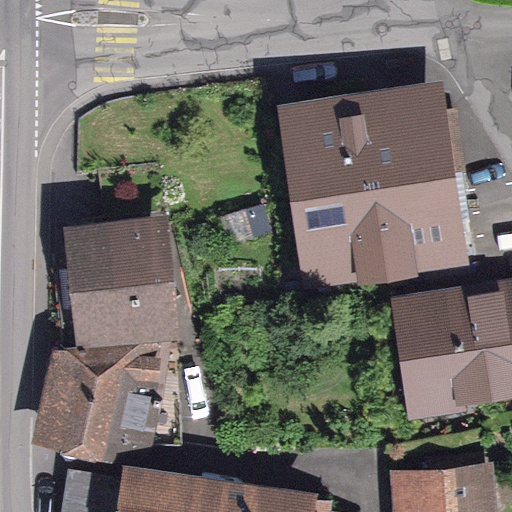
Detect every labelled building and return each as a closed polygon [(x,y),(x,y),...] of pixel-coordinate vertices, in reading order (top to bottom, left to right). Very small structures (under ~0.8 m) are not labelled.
[(305,188),(440,169),(430,103),(341,116),(338,96),(293,102),(305,188)] [(440,169),(305,188),(317,275),(387,265),(384,246),(449,237),(440,169)] [(69,352),(142,341),(182,339),(173,217),(63,231),(69,352)] [(511,284),(405,301),(421,407),(463,401),(461,388),(511,379),(511,284)] [(142,341),(69,352),(47,435),(118,452),(142,341)] [(490,511),(488,463),(396,467),(397,511),(490,511)] [(311,511),(73,472),(69,511),(311,511)]
